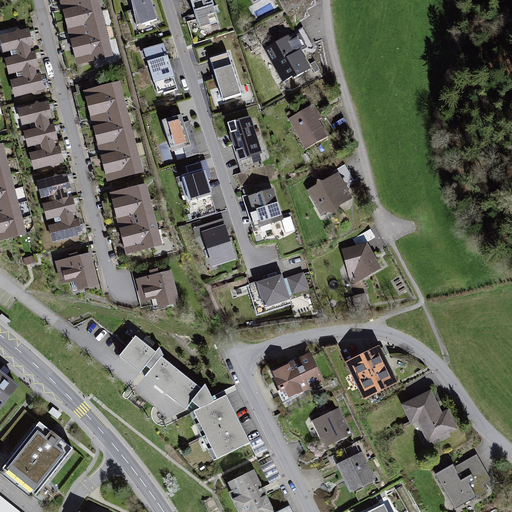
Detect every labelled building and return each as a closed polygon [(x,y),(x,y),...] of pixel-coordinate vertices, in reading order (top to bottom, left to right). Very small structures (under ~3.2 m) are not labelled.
[(96,0),(84,0),(66,5),(70,20),(100,12),(96,0)] [(130,0),(133,11),(135,11),(137,15),(139,15),(142,25),(157,20),(150,0),(130,0)] [(211,0),(190,0),(200,28),(218,23),(216,14),(219,13),(217,7),(214,8),(211,0)] [(100,12),(70,20),(73,34),(104,26),(100,12)] [(104,26),(73,34),(77,49),(108,41),(104,26)] [(12,57),(31,53),(29,46),(33,45),(29,30),(21,32),(18,30),(16,33),(4,36),(8,52),(11,51),(12,57)] [(287,37),(266,49),(284,82),(293,77),(294,78),(309,70),(297,48),(303,44),(298,35),(289,40),(287,37)] [(108,41),(77,49),(81,64),(111,56),(108,41)] [(163,44),(144,50),(158,94),(164,92),(164,94),(178,90),(163,44)] [(16,73),(35,68),(38,67),(34,52),(31,53),(12,57),(10,58),(14,74),(16,73)] [(228,54),(210,59),(223,101),(241,95),(228,54)] [(319,70),(315,62),(311,65),(315,72),(319,70)] [(35,68),(16,73),(18,79),(16,80),(20,95),(31,92),(34,94),(36,91),(44,89),(40,73),(36,74),(35,68)] [(119,84),(88,92),(92,106),(123,98),(119,84)] [(123,98),(92,106),(96,121),(126,113),(123,98)] [(31,130),(50,125),(48,119),(51,118),(47,103),(40,105),(37,103),(35,106),(23,109),(27,125),(30,124),(31,130)] [(311,106),(293,116),(299,126),(294,129),(306,150),(328,137),(319,120),(322,118),(318,112),(315,114),(311,106)] [(126,113),(96,121),(100,136),(130,128),(126,113)] [(181,115),(162,121),(172,152),(191,146),(181,115)] [(249,119),(229,125),(240,158),(259,152),(249,119)] [(36,146),(54,141),(57,140),(53,124),(50,125),(31,130),(29,131),(33,146),(36,146)] [(130,128),(100,136),(104,150),(134,142),(130,128)] [(54,141),(36,146),(37,152),(35,153),(39,168),(50,165),(53,167),(55,164),(63,162),(59,146),(55,147),(54,141)] [(134,142),(104,150),(107,165),(138,157),(134,142)] [(138,157),(107,165),(111,180),(142,172),(138,157)] [(6,160),(0,161),(0,177),(10,175),(6,160)] [(188,174),(182,176),(190,203),(211,197),(200,162),(186,167),(188,174)] [(10,175),(0,177),(0,192),(13,189),(10,175)] [(50,203),(69,198),(67,192),(70,191),(66,175),(59,177),(55,175),(54,178),(42,181),(46,197),(48,196),(50,203)] [(337,176),(310,191),(318,205),(320,204),(322,204),(324,203),(326,203),(327,203),(331,209),(337,210),(339,204),(349,198),(344,189),(345,185),(341,184),(337,176)] [(145,186),(115,193),(119,208),(149,200),(145,186)] [(13,189),(0,192),(0,208),(17,204),(13,189)] [(255,196),(251,198),(260,226),(281,219),(272,191),(259,195),(259,193),(255,194),(255,196)] [(54,218),(74,213),(76,212),(72,197),(69,198),(50,203),(48,203),(52,219),(54,218)] [(149,200),(119,208),(123,223),(153,215),(149,200)] [(17,204),(0,208),(0,224),(21,219),(17,204)] [(74,213),(54,218),(56,224),(53,225),(57,241),(69,237),(75,241),(79,240),(78,235),(82,234),(78,219),(75,219),(74,213)] [(153,215),(123,223),(126,238),(157,230),(153,215)] [(21,219),(0,224),(0,239),(25,233),(21,219)] [(219,221),(202,226),(214,263),(233,257),(224,228),(221,229),(219,221)] [(157,230),(126,238),(130,252),(161,245),(157,230)] [(366,245),(345,251),(348,266),(347,268),(350,282),(354,284),(361,280),(362,278),(379,268),(366,245)] [(71,259),(60,262),(65,281),(71,280),(73,291),(85,288),(84,284),(96,281),(89,254),(78,257),(77,254),(70,256),(71,259)] [(32,257),(25,259),(26,265),(34,263),(32,257)] [(152,277),(141,280),(146,299),(151,298),(154,309),(166,305),(165,302),(177,299),(170,272),(159,275),(157,270),(150,272),(152,277)] [(282,274),(247,285),(257,316),(291,305),(282,274)] [(303,274),(288,279),(293,293),(307,288),(303,274)] [(364,298),(349,302),(352,311),(367,307),(364,298)] [(156,357),(136,341),(121,360),(139,374),(145,367),(152,372),(145,381),(186,412),(192,404),(201,411),(193,415),(214,462),(247,447),(226,399),(214,405),(206,388),(202,393),(162,361),(164,359),(160,351),(156,357)] [(400,390),(383,354),(348,371),(365,407),(400,390)] [(311,356),(271,376),(285,403),(325,383),(311,356)] [(17,386),(0,372),(0,406),(0,407),(17,386)] [(432,392),(401,407),(411,428),(418,425),(429,447),(460,432),(450,412),(443,416),(432,392)] [(338,407),(311,419),(323,446),(350,434),(338,407)] [(52,432),(40,422),(6,464),(12,469),(9,473),(30,489),(33,486),(39,491),(73,448),(61,439),(62,437),(53,430),(52,432)] [(361,451),(336,464),(349,492),(375,480),(361,451)] [(479,456),(439,478),(458,510),(497,488),(479,456)] [(272,462),(263,466),(269,483),(278,480),(272,462)] [(244,471),(224,481),(238,511),(267,511),(270,511),(264,495),(257,497),(244,471)] [(20,511),(0,495),(0,511),(20,511)]
